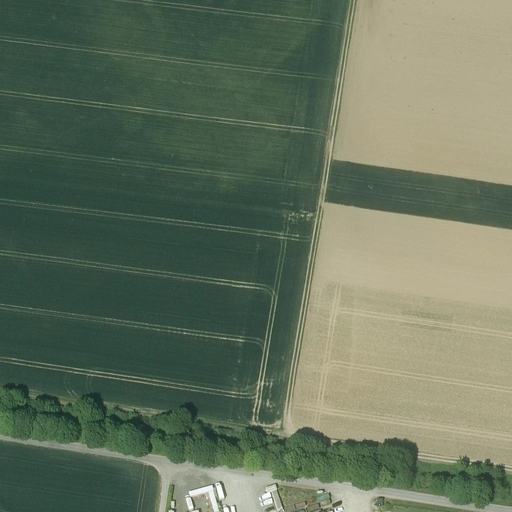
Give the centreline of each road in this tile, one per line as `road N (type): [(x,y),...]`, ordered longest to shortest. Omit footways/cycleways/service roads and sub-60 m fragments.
road 1 (track): [(358,0),(291,430),(0,392)]
road 2 (unclassified): [(511,510),(0,434)]
road 3 (track): [(291,430),(511,465)]
